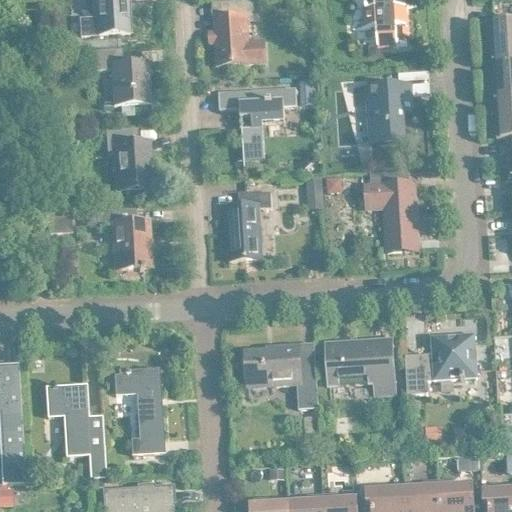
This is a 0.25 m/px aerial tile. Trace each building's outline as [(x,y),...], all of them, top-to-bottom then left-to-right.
[(88,29),(88,30),(137,27),(135,1),(134,1),(134,0),(101,0),(103,13),(87,14),(87,16),(88,16),(89,29),(88,29)] [(227,0),(228,14),(221,14),(223,62),(256,60),(273,59),(272,35),(254,36),(253,15),(259,15),(258,0),(227,0)] [(370,0),(372,24),(382,23),(383,42),(413,40),(411,1),(401,2),(401,0),(370,0)] [(499,58),(503,58),(503,57),(511,56),(511,16),(500,18),(502,40),(498,40),(499,58)] [(119,64),(121,101),(155,99),(154,72),(156,72),(155,57),(130,58),(129,44),(96,46),(97,66),(119,64)] [(501,97),(505,96),(511,95),(511,56),(503,57),(503,58),(504,79),(500,79),(501,97)] [(375,98),(377,138),(412,136),(409,100),(417,99),(416,81),(361,84),(362,98),(375,98)] [(247,107),(251,157),(271,156),(269,119),(291,118),(290,103),(303,102),(302,85),(225,90),(226,108),(247,107)] [(503,135),(511,134),(511,95),(505,96),(506,118),(502,118),(503,135)] [(123,149),(125,185),(159,183),(158,167),(160,167),(160,164),(156,165),(155,155),(157,155),(156,137),(143,138),(143,124),(145,124),(145,123),(113,125),(115,149),(123,149)] [(54,135),(55,154),(76,153),(75,134),(54,135)] [(377,182),(373,182),(374,206),(375,206),(375,201),(390,200),(394,248),(426,246),(426,244),(425,244),(424,235),(425,235),(425,234),(424,234),(422,210),(423,210),(423,209),(422,209),(420,180),(412,180),(411,166),(377,168),(377,182)] [(347,174),(333,175),(334,190),(349,188),(347,174)] [(329,177),(313,177),(314,191),(330,190),(329,177)] [(232,202),(235,258),(268,256),(265,205),(278,204),(277,188),(245,190),(246,202),(232,202)] [(121,219),(124,264),(146,263),(146,265),(151,265),(150,263),(158,262),(155,217),(144,217),(143,203),(106,206),(107,220),(121,219)] [(78,211),(55,212),(56,229),(79,228),(78,211)] [(103,212),(93,213),(93,221),(103,220),(103,212)] [(411,355),(413,392),(434,390),(433,377),(467,375),(467,377),(471,377),(471,375),(483,374),(481,331),(438,334),(439,354),(411,355)] [(104,334),(105,348),(113,347),(119,341),(118,333),(104,334)] [(333,340),(335,382),(382,379),(383,390),(382,390),(382,391),(401,390),(398,336),(333,340)] [(303,381),(305,405),(325,404),(322,367),(307,368),(305,342),(284,343),(284,346),(273,347),(273,345),(250,346),(250,361),(253,360),(254,384),(255,384),(255,383),(282,381),(282,383),(303,381)] [(8,464),(9,480),(33,478),(25,358),(8,359),(9,365),(0,365),(0,404),(8,406),(11,464),(8,464)] [(138,435),(139,450),(171,448),(166,364),(156,365),(156,364),(152,364),(152,365),(126,366),(127,386),(143,385),(146,434),(138,435)] [(96,450),(98,474),(113,473),(111,443),(97,444),(93,380),(63,382),(63,381),(59,381),(59,382),(53,383),(54,402),(70,401),(73,451),(96,450)] [(449,423),(432,424),(433,439),(449,439),(449,423)] [(484,454),(465,454),(465,468),(485,467),(484,454)] [(291,465),(276,466),(277,475),(291,475),(291,465)] [(460,478),(445,479),(447,511),(465,511),(467,511),(481,511),(480,482),(460,483),(460,478)] [(430,485),(411,486),(412,511),(447,511),(445,479),(429,480),(430,485)] [(5,485),(4,485),(5,502),(21,501),(20,484),(15,484),(14,480),(5,480),(5,485)] [(145,483),(110,486),(111,511),(175,511),(175,497),(181,497),(179,481),(145,483)] [(412,511),(411,486),(392,487),(391,482),(377,483),(377,488),(372,488),(373,501),(378,500),(378,511),(412,511)] [(511,511),(511,486),(510,487),(510,482),(493,483),(494,488),(489,488),(490,500),(495,500),(495,511),(511,511)] [(489,488),(480,488),(481,503),(490,502),(490,500),(489,488)] [(344,491),(329,492),(330,511),(364,511),(364,495),(344,496),(344,491)] [(314,498),(295,499),(295,511),(330,511),(329,492),(314,493),(314,498)] [(295,511),(295,499),(276,501),(276,496),(261,497),(261,502),(256,502),(256,511),(295,511)]
